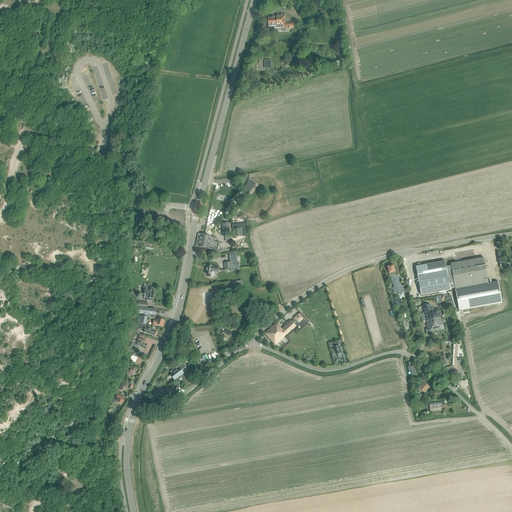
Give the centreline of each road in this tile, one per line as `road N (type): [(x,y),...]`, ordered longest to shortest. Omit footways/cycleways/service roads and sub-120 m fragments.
road 1 (secondary): [(134,409),(178,311),(254,0)]
road 2 (unclassified): [(511,447),(401,352),(323,370),(251,341)]
road 3 (unclassified): [(251,341),(349,268),(511,233)]
road 4 (unknown): [(108,162),(121,81),(152,73),(154,34),(142,0)]
road 5 (unclassified): [(134,409),(171,403),(251,341)]
